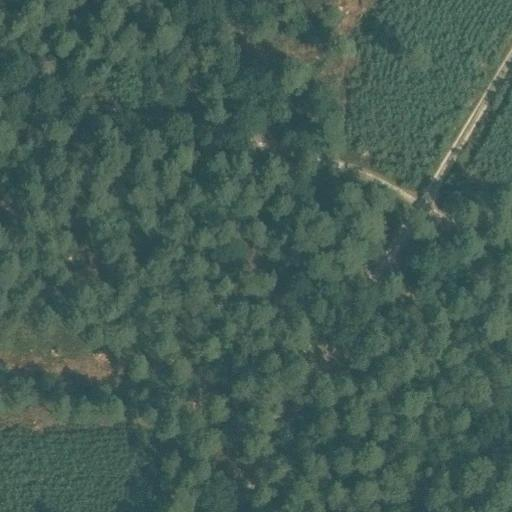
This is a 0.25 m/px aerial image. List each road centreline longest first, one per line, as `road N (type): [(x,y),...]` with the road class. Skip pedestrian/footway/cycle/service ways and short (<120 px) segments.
road 1 (track): [(511,254),(437,225),(406,192),(0,80)]
road 2 (track): [(235,511),(378,264),(423,212),(511,60)]
